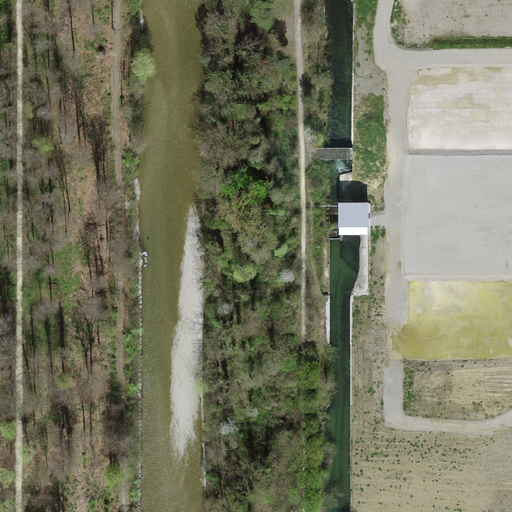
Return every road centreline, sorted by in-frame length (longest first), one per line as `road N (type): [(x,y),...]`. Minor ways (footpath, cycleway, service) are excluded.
road 1 (track): [(122,0),(121,511)]
road 2 (track): [(18,511),(18,0)]
road 3 (track): [(297,0),(301,172)]
